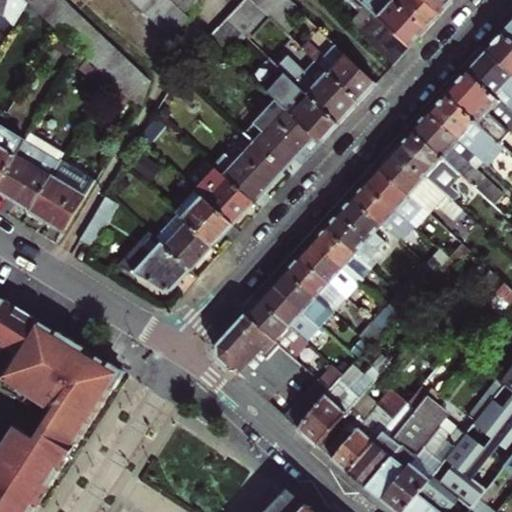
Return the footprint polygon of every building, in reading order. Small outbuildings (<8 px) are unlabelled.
[(0,0),(0,19),(3,20),(9,26),(22,5),(17,0),(0,0)] [(29,10),(38,0),(17,0),(22,5),(29,10)] [(38,0),(29,10),(37,19),(54,0),(38,0)] [(54,0),(37,19),(46,28),(64,8),(56,0),(54,0)] [(127,0),(125,2),(135,11),(145,0),(127,0)] [(145,0),(135,11),(146,21),(164,0),(145,0)] [(164,0),(146,21),(156,31),(175,9),(165,0),(164,0)] [(165,0),(175,9),(183,0),(165,0)] [(200,0),(183,0),(175,9),(185,18),(202,1),(200,0)] [(254,11),(244,1),(242,0),(241,0),(222,20),(246,43),(266,23),(265,21),(254,11)] [(244,0),(244,1),(254,11),(263,0),(244,0)] [(282,0),(263,0),(254,11),(265,21),(284,1),(282,0)] [(353,0),(372,17),(408,51),(417,42),(423,35),(386,0),(353,0)] [(386,0),(423,35),(431,26),(438,18),(418,0),(386,0)] [(449,7),(455,0),(418,0),(438,18),(449,7)] [(284,1),(265,21),(266,23),(275,31),(281,25),(295,11),(284,1)] [(64,8),(46,28),(56,37),(74,18),(64,8)] [(175,9),(156,31),(167,41),(187,20),(185,18),(175,9)] [(354,36),(391,70),(400,60),(408,51),(372,17),(354,36)] [(74,18),(56,37),(67,47),(84,27),(74,18)] [(246,43),(222,20),(214,28),(238,52),(246,43)] [(290,34),(281,25),(275,31),(284,40),(290,34)] [(84,27),(67,47),(77,57),(94,37),(84,27)] [(205,37),(207,39),(230,61),(238,52),(214,28),(205,37)] [(511,43),(504,36),(495,46),(486,56),(511,79),(511,43)] [(94,37),(77,57),(86,66),(104,47),(94,37)] [(311,65),(356,107),(366,97),(375,87),(333,47),(322,61),(305,45),(298,53),(311,65)] [(86,66),(96,76),(113,57),(104,47),(86,66)] [(493,98),(511,116),(511,79),(486,56),(477,65),(468,76),(493,98)] [(113,57),(96,76),(106,85),(124,67),(113,57)] [(301,95),(336,129),(347,117),(356,107),(311,65),(301,76),(284,60),(274,70),(301,95)] [(272,103),(311,140),(319,148),(327,139),(336,129),(308,102),(297,113),(294,110),(293,102),(301,95),(274,70),(266,62),(249,80),(272,103)] [(124,67),(106,85),(116,95),(134,77),(124,67)] [(511,116),(493,98),(468,76),(459,85),(447,98),(500,147),(511,134),(511,116)] [(116,95),(126,105),(143,86),(134,77),(116,95)] [(116,95),(106,85),(98,99),(115,116),(126,105),(116,95)] [(438,107),(429,117),(474,158),(488,170),(505,152),(500,147),(447,98),(438,107)] [(241,136),(253,147),(280,173),(295,158),(311,140),(272,103),(241,136)] [(474,158),(429,117),(424,123),(412,135),(469,188),(479,177),(466,166),(474,158)] [(0,178),(12,160),(19,147),(0,135),(0,178)] [(469,188),(412,135),(405,143),(395,154),(439,193),(446,186),(492,227),(501,216),(469,188)] [(280,173),(253,147),(223,180),(250,206),(265,189),(280,173)] [(439,193),(395,154),(389,161),(380,170),(409,197),(419,207),(424,212),(425,213),(433,204),(452,222),(460,213),(439,193)] [(0,198),(9,204),(26,215),(47,181),(12,160),(0,178),(0,198)] [(58,163),(47,181),(26,215),(43,225),(60,236),(92,184),(58,163)] [(407,223),(416,213),(421,218),(426,213),(425,213),(424,212),(419,207),(409,197),(380,170),(373,178),(366,185),(395,212),(407,223)] [(250,206),(223,180),(213,171),(192,194),(229,228),(239,217),(250,206)] [(399,243),(412,228),(410,225),(407,223),(395,212),(366,185),(361,190),(352,200),(381,226),(393,237),(399,243)] [(192,194),(172,216),(209,250),(220,238),(229,228),(192,194)] [(110,205),(104,198),(77,243),(89,250),(107,219),(104,216),(110,205)] [(347,206),(339,214),(379,251),(385,244),(374,234),(381,226),(352,200),(347,206)] [(414,229),(415,230),(429,216),(426,213),(421,218),(416,213),(407,223),(410,225),(412,228),(414,229)] [(334,219),(326,228),(355,256),(367,267),(371,271),(372,271),(377,266),(371,259),(376,253),(379,251),(339,214),(334,219)] [(172,216),(150,240),(187,273),(197,262),(209,250),(172,216)] [(357,285),(359,287),(363,282),(372,272),(372,271),(371,271),(367,267),(355,256),(326,228),(320,234),(312,243),(342,271),(353,281),(357,285)] [(187,273),(150,240),(146,237),(117,268),(117,270),(158,296),(168,294),(178,283),(187,273)] [(299,257),(345,301),(359,287),(357,285),(353,281),(342,271),(312,243),(308,248),(299,257)] [(446,259),(438,252),(425,266),(432,273),(446,259)] [(376,253),(371,259),(377,266),(383,259),(376,253)] [(294,263),(286,271),(331,315),(345,301),(299,257),(294,263)] [(481,264),(474,271),(497,293),(503,285),(481,264)] [(419,288),(432,273),(425,266),(411,281),(419,288)] [(319,328),(331,315),(286,271),(280,278),(273,285),(319,328)] [(411,281),(398,296),(405,303),(419,288),(411,281)] [(304,344),(319,328),(273,285),(267,292),(258,301),(304,344)] [(511,304),(511,294),(503,285),(497,293),(511,306),(511,304)] [(405,303),(398,296),(385,311),(392,319),(405,303)] [(304,344),(258,301),(251,308),(244,316),(290,359),(304,344)] [(4,305),(0,311),(0,335),(15,312),(8,308),(4,305)] [(0,335),(0,360),(26,319),(20,315),(15,312),(0,335)] [(390,322),(381,314),(371,325),(380,332),(390,322)] [(290,359),(244,316),(231,331),(216,347),(214,359),(256,396),(266,404),(300,368),(290,359)] [(31,321),(26,319),(0,360),(0,375),(1,376),(0,378),(0,384),(1,385),(37,325),(31,321)] [(1,385),(50,415),(70,386),(129,381),(81,353),(82,352),(76,349),(72,354),(62,348),(66,343),(37,325),(1,385)] [(371,325),(357,340),(365,348),(380,332),(371,325)] [(71,346),(66,343),(62,348),(72,354),(76,349),(71,346)] [(349,353),(356,360),(362,352),(356,346),(349,353)] [(330,369),(316,383),(317,383),(327,393),(340,378),(330,369)] [(505,390),(511,395),(511,369),(500,387),(505,390)] [(327,393),(295,431),(307,441),(315,447),(349,411),(361,397),(372,385),(358,373),(352,380),(343,373),(340,378),(327,393)] [(50,415),(32,443),(71,470),(87,445),(129,381),(70,386),(50,415)] [(372,385),(361,397),(369,405),(384,389),(375,382),(372,385)] [(283,420),(295,431),(327,393),(317,383),(283,420)] [(477,424),(505,390),(500,387),(498,386),(471,419),(477,424)] [(477,424),(469,434),(422,492),(446,511),(469,511),(478,501),(505,468),(511,459),(511,395),(505,390),(477,424)] [(391,440),(400,449),(403,452),(408,446),(418,454),(448,417),(433,404),(438,397),(432,391),(415,411),(391,440)] [(374,409),(390,424),(403,408),(388,394),(374,409)] [(356,482),(366,490),(400,449),(391,440),(415,411),(407,404),(403,408),(390,424),(371,447),(348,475),(356,482)] [(371,447),(356,433),(363,423),(349,411),(315,447),(331,461),(348,475),(371,447)] [(448,417),(418,454),(380,501),(390,509),(393,511),(405,511),(422,492),(469,434),(448,417)] [(42,511),(43,511),(71,470),(32,443),(13,430),(0,450),(0,511),(36,511),(38,509),(42,511)] [(380,501),(418,454),(408,446),(403,452),(400,449),(366,490),(374,496),(380,501)] [(267,511),(297,511),(303,506),(286,492),(267,511)] [(446,511),(422,492),(405,511),(446,511)] [(491,511),(478,501),(469,511),(491,511)]
